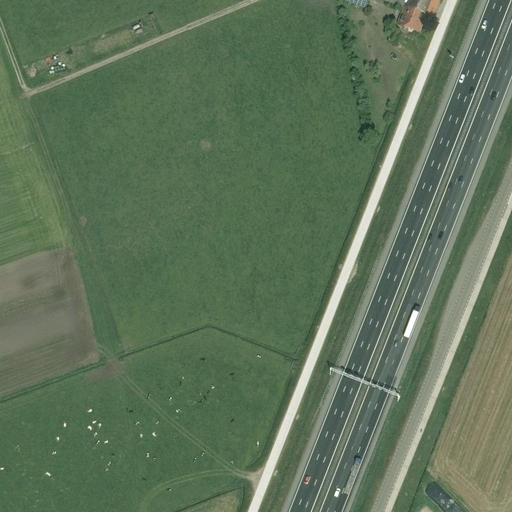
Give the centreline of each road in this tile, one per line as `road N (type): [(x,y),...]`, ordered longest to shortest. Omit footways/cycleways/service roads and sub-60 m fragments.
road 1 (unclassified): [(252,511),(452,0)]
road 2 (motorway): [(501,0),(301,511)]
road 3 (motorway): [(331,511),(511,55)]
road 4 (unclassified): [(377,511),(511,175)]
